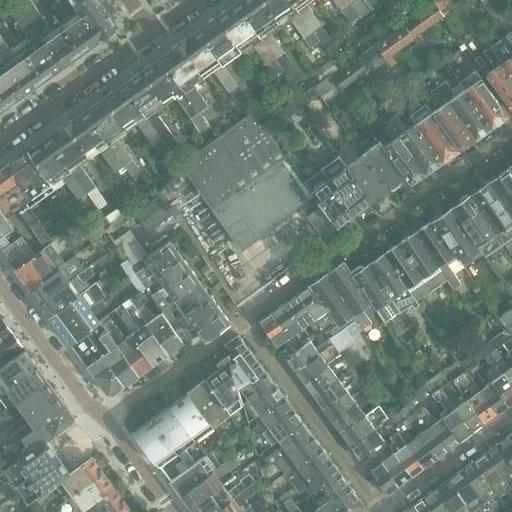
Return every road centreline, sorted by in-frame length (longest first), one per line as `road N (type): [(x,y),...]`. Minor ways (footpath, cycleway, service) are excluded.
road 1 (residential): [(511,136),(243,324)]
road 2 (residential): [(243,324),(381,511)]
road 3 (residential): [(0,135),(148,33)]
road 4 (residential): [(105,420),(85,405),(0,286)]
road 5 (residential): [(243,324),(105,420)]
road 6 (residential): [(511,416),(381,511)]
